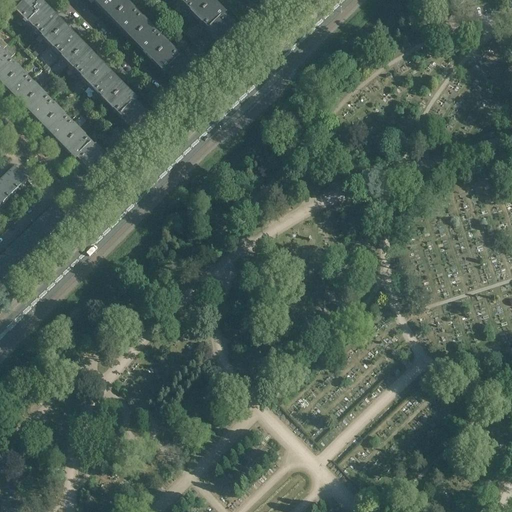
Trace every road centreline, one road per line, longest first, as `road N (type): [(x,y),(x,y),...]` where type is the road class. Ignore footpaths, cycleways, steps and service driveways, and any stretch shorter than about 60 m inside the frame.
road 1 (tertiary): [(0,337),(342,0)]
road 2 (residential): [(60,192),(73,203),(170,106)]
road 3 (residential): [(170,106),(67,0)]
road 4 (residential): [(170,106),(260,20)]
